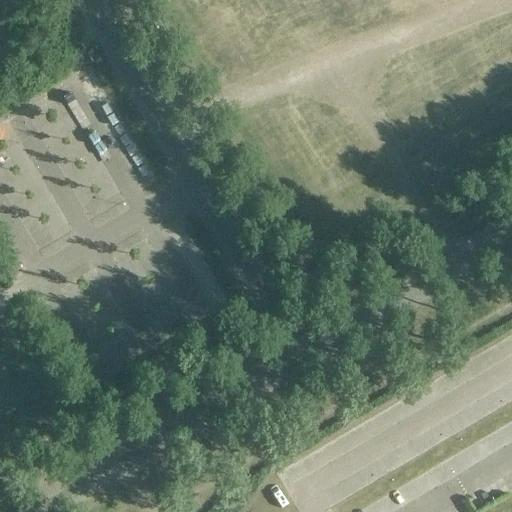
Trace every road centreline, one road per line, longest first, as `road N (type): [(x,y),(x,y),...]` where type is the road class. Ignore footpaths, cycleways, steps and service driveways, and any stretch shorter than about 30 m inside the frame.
road 1 (unclassified): [(85,0),(297,362)]
road 2 (unclassified): [(47,511),(297,362)]
road 3 (unclassified): [(297,362),(511,235)]
